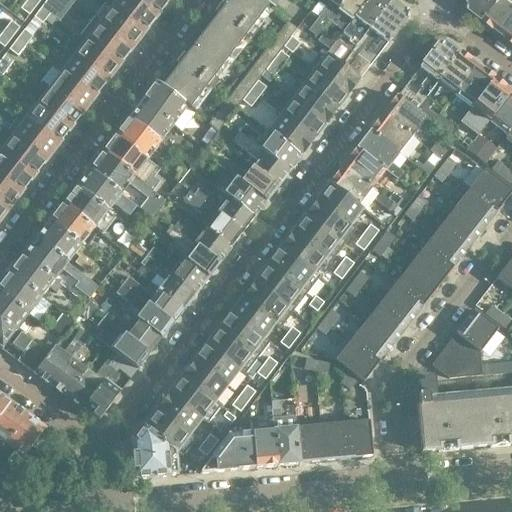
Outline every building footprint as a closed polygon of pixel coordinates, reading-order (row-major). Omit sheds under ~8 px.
[(28,0),(21,10),(29,16),(36,6),(28,0)] [(49,0),(46,0),(40,8),(48,14),(55,5),(49,0)] [(116,0),(111,8),(144,32),(156,16),(134,0),(116,0)] [(134,0),(156,16),(168,0),(134,0)] [(256,0),(223,0),(197,35),(233,62),(271,12),(256,0)] [(325,0),(329,3),(312,25),(319,31),(337,9),(343,0),(325,0)] [(391,3),(387,0),(368,0),(354,19),(326,55),(341,65),(369,30),(391,3)] [(343,0),(337,9),(328,22),(335,27),(342,32),(352,20),(353,21),(368,0),(343,0)] [(469,12),(483,22),(499,0),(471,0),(468,4),(467,4),(468,11),(469,11),(469,12)] [(511,0),(499,0),(483,22),(500,35),(511,20),(511,0)] [(105,3),(92,20),(131,49),(144,32),(111,8),(105,3)] [(354,48),(341,66),(359,80),(387,44),(406,19),(405,13),(391,3),(354,48)] [(40,8),(33,18),(41,24),(48,14),(40,8)] [(79,37),(85,41),(118,66),(131,49),(92,20),(79,37)] [(511,20),(500,35),(511,43),(511,20)] [(296,29),(287,22),(284,26),(280,31),(289,38),(296,29)] [(11,23),(3,33),(11,39),(19,29),(11,23)] [(23,31),(16,40),(24,46),(31,37),(23,31)] [(283,46),(289,38),(280,31),(273,39),(283,46)] [(3,33),(0,37),(0,45),(4,49),(11,39),(3,33)] [(323,34),(317,41),(329,50),(334,43),(323,34)] [(197,35),(158,86),(187,108),(193,114),(233,62),(197,35)] [(290,38),(283,48),(290,54),(298,44),(290,38)] [(279,51),(283,46),(273,39),(267,48),(276,55),(279,51)] [(16,40),(8,50),(16,56),(24,46),(16,40)] [(74,57),(106,81),(118,66),(85,41),(74,57)] [(438,44),(420,68),(424,71),(423,72),(428,75),(419,87),(421,89),(414,96),(404,88),(396,97),(415,112),(428,94),(437,82),(458,54),(445,43),(444,42),(438,43),(438,44)] [(269,64),(276,55),(267,48),(260,57),(269,64)] [(54,70),(60,74),(92,99),(106,81),(74,57),(67,52),(54,70)] [(309,68),(346,96),(359,80),(341,66),(321,52),(309,68)] [(279,53),(272,62),(280,68),(287,59),(279,53)] [(458,54),(437,82),(454,95),(476,67),(458,54)] [(263,73),(269,64),(260,57),(253,65),(263,73)] [(1,60),(0,61),(0,74),(1,76),(9,66),(1,60)] [(272,62),(264,72),(272,78),(280,68),(272,62)] [(256,81),(263,73),(253,65),(247,74),(256,81)] [(476,67),(454,95),(472,108),(493,80),(476,67)] [(298,82),(335,111),(346,96),(309,68),(298,82)] [(60,74),(48,89),(81,114),(92,99),(60,74)] [(256,81),(247,74),(240,83),(249,90),(256,81)] [(493,80),(472,108),(482,116),(458,145),(466,151),(489,122),(511,93),(493,80)] [(286,97),(324,126),(335,111),(298,82),(286,97)] [(243,99),(249,90),(240,83),(233,92),(243,99)] [(256,83),(249,92),(256,98),(264,89),(256,83)] [(156,84),(143,102),(173,126),(187,108),(158,86),(156,84)] [(37,104),(70,128),(81,114),(48,89),(37,104)] [(236,108),(243,99),(233,92),(226,100),(236,108)] [(249,92),(241,102),(249,108),(256,98),(249,92)] [(511,94),(511,93),(489,122),(506,135),(511,127),(511,94)] [(435,101),(428,96),(415,112),(431,124),(438,116),(429,109),(435,101)] [(281,116),(313,140),(324,126),(286,97),(275,111),(281,116)] [(396,97),(383,115),(412,137),(425,120),(415,112),(396,97)] [(31,99),(17,116),(57,146),(70,128),(37,104),(31,99)] [(236,108),(226,100),(220,109),(229,116),(236,108)] [(143,102),(129,119),(160,143),(173,126),(143,102)] [(223,125),(229,116),(220,109),(213,118),(223,125)] [(383,115),(370,133),(398,155),(412,137),(383,115)] [(17,116),(6,131),(45,161),(57,146),(17,116)] [(274,137),(300,157),(313,140),(281,116),(268,133),(273,137),(274,137)] [(454,128),(438,116),(431,124),(447,137),(454,128)] [(216,134),(220,129),(223,125),(213,118),(206,127),(209,129),(216,134)] [(129,119),(117,135),(147,160),(160,143),(129,119)] [(240,135),(262,153),(287,173),(300,157),(274,137),(273,137),(267,143),(246,127),(240,135)] [(6,131),(0,139),(0,154),(32,178),(45,161),(6,131)] [(204,151),(213,139),(205,133),(197,145),(204,151)] [(370,133),(357,149),(385,172),(397,181),(403,173),(391,164),(398,155),(370,133)] [(117,135),(103,153),(133,178),(147,160),(117,135)] [(257,160),(251,168),(276,188),(287,173),(262,153),(240,135),(234,142),(257,160)] [(497,148),(479,135),(466,151),(484,165),(497,148)] [(440,159),(445,151),(434,143),(429,150),(440,159)] [(357,149),(344,166),(372,189),(385,172),(357,149)] [(184,161),(191,167),(200,156),(193,150),(184,161)] [(103,153),(89,170),(120,195),(133,178),(103,153)] [(0,154),(0,179),(19,194),(32,178),(0,154)] [(220,168),(239,184),(264,203),(276,188),(251,168),(246,175),(225,160),(220,168)] [(460,167),(452,161),(444,170),(452,176),(460,167)] [(506,169),(497,162),(491,169),(500,177),(506,169)] [(432,169),(424,163),(418,171),(426,176),(432,169)] [(344,166),(329,185),(358,207),(372,189),(344,166)] [(234,190),(227,199),(252,219),(264,203),(239,184),(220,168),(214,175),(234,190)] [(511,181),(511,173),(506,169),(500,177),(509,184),(511,181)] [(89,170),(76,187),(107,212),(120,195),(89,170)] [(452,176),(444,170),(437,179),(445,185),(452,176)] [(484,170),(469,189),(497,211),(511,192),(484,170)] [(169,179),(176,185),(181,180),(174,173),(169,179)] [(0,179),(0,205),(7,211),(19,194),(0,179)] [(329,185),(317,201),(348,225),(360,210),(357,208),(358,207),(329,185)] [(76,187),(63,205),(94,230),(107,212),(76,187)] [(199,201),(216,214),(241,234),(252,219),(227,199),(222,206),(200,189),(195,197),(199,201)] [(469,189),(454,208),(482,230),(497,211),(469,189)] [(384,199),(395,207),(400,200),(390,192),(384,199)] [(399,211),(384,199),(377,193),(372,200),(394,218),(399,211)] [(205,229),(204,229),(229,249),(241,234),(216,214),(199,201),(195,197),(192,195),(186,202),(194,208),(203,215),(196,222),(205,229)] [(430,205),(422,199),(415,208),(423,214),(430,205)] [(317,201),(305,217),(342,246),(355,230),(348,225),(317,201)] [(63,205),(49,222),(81,247),(94,230),(63,205)] [(423,214),(415,208),(407,217),(415,223),(423,214)] [(454,208),(439,227),(467,249),(482,230),(454,208)] [(305,217),(292,233),(330,262),(342,246),(305,217)] [(173,229),(193,244),(218,264),(229,249),(204,229),(199,236),(179,221),(173,229)] [(49,222),(36,239),(67,264),(72,258),(88,271),(97,259),(81,247),(49,222)] [(174,253),(181,259),(206,279),(218,264),(193,244),(169,226),(164,233),(176,243),(170,251),(174,253)] [(370,242),(377,232),(369,226),(361,236),(370,242)] [(439,227),(424,246),(452,268),(467,249),(439,227)] [(292,233),(280,250),(318,279),(330,262),(292,233)] [(386,248),(393,239),(385,233),(378,242),(386,248)] [(361,236),(353,246),(362,252),(370,242),(361,236)] [(36,239),(22,256),(54,281),(61,272),(91,297),(97,288),(67,264),(36,239)] [(378,242),(371,252),(379,258),(386,248),(378,242)] [(424,246),(409,265),(437,287),(452,268),(424,246)] [(280,250),(267,267),(305,296),(318,279),(280,250)] [(170,274),(170,275),(195,294),(206,279),(181,259),(174,253),(168,261),(156,251),(150,259),(170,274)] [(22,256),(8,274),(40,299),(54,281),(22,256)] [(511,257),(496,278),(511,290),(511,257)] [(151,284),(158,290),(183,310),(195,294),(170,275),(148,258),(142,265),(157,276),(151,284)] [(346,273),(352,265),(344,258),(338,266),(346,273)] [(409,265),(394,284),(422,306),(437,287),(409,265)] [(338,266),(332,274),(340,281),(346,273),(338,266)] [(267,267),(254,283),(292,312),(305,296),(267,267)] [(360,289),(367,279),(359,273),(351,282),(360,289)] [(8,274),(0,284),(0,294),(27,316),(40,299),(8,274)] [(131,281),(124,288),(172,325),(183,310),(158,290),(150,284),(145,292),(143,290),(131,281)] [(351,282),(344,292),(352,298),(360,289),(351,282)] [(242,299),(274,323),(280,328),(292,312),(254,283),(242,299)] [(394,284),(380,303),(407,325),(422,306),(394,284)] [(141,312),(135,320),(160,340),(172,325),(124,288),(119,296),(141,312)] [(0,294),(0,321),(15,333),(27,316),(0,294)] [(324,303),(316,297),(313,302),(321,308),(324,303)] [(91,299),(86,305),(95,313),(100,307),(91,299)] [(242,299),(230,314),(262,338),(274,323),(242,299)] [(321,308),(313,302),(309,307),(317,313),(321,308)] [(380,303),(365,322),(393,344),(407,325),(380,303)] [(93,311),(86,305),(79,314),(87,320),(93,311)] [(501,318),(492,310),(486,318),(495,326),(501,318)] [(110,313),(105,320),(148,355),(160,340),(135,320),(133,319),(122,311),(116,318),(110,313)] [(330,326),(338,317),(330,311),(322,320),(330,326)] [(497,330),(473,311),(456,334),(480,353),(497,330)] [(230,314),(219,329),(257,358),(268,343),(262,338),(230,314)] [(62,317),(52,330),(61,337),(72,324),(62,317)] [(511,325),(501,318),(495,326),(504,333),(511,325)] [(97,340),(111,351),(137,370),(148,355),(105,320),(98,328),(104,332),(97,340)] [(322,320),(315,330),(323,336),(330,326),(322,320)] [(15,333),(0,321),(0,347),(1,349),(4,345),(5,346),(15,333)] [(365,322),(350,341),(378,363),(393,344),(365,322)] [(299,335),(290,328),(284,336),(293,343),(299,335)] [(206,345),(238,370),(244,375),(257,358),(219,329),(206,345)] [(79,347),(87,337),(80,331),(72,341),(79,347)] [(22,353),(30,342),(20,335),(11,346),(22,354),(22,353)] [(293,343),(284,336),(278,344),(287,350),(293,343)] [(452,348),(457,341),(453,337),(447,344),(452,348)] [(47,356),(34,374),(50,385),(70,359),(79,347),(72,341),(63,353),(54,347),(47,356)] [(378,363),(350,341),(335,360),(363,382),(378,363)] [(457,352),(462,344),(457,341),(452,348),(457,352)] [(25,355),(19,363),(34,374),(47,356),(40,350),(30,342),(22,353),(25,355)] [(53,347),(46,342),(40,350),(47,355),(53,347)] [(462,355),(467,348),(462,344),(457,352),(462,355)] [(206,345),(204,348),(194,361),(225,386),(238,370),(206,345)] [(70,359),(50,385),(65,397),(86,370),(78,365),(87,353),(79,347),(70,359)] [(86,370),(65,397),(81,409),(120,358),(105,347),(100,352),(108,358),(94,377),(86,370)] [(443,359),(449,352),(444,348),(438,356),(443,359)] [(475,354),(470,350),(467,348),(462,355),(466,358),(475,354)] [(448,363),(454,356),(449,352),(443,359),(448,363)] [(476,365),(475,360),(475,354),(466,358),(466,366),(476,365)] [(448,363),(443,359),(438,356),(434,360),(442,366),(446,369),(450,365),(448,363)] [(460,361),(454,356),(448,363),(450,365),(452,366),(460,361)] [(500,357),(492,358),(493,374),(501,374),(500,357)] [(508,357),(500,357),(501,374),(509,373),(508,357)] [(120,358),(81,409),(98,421),(118,395),(109,388),(119,376),(116,373),(119,370),(130,379),(137,370),(120,358)] [(276,365),(267,358),(261,366),(270,373),(276,365)] [(492,358),(484,359),(485,375),(493,374),(492,358)] [(484,359),(475,360),(476,365),(476,371),(477,376),(485,375),(484,359)] [(305,360),(302,370),(326,375),(328,365),(305,360)] [(442,366),(434,360),(431,365),(436,369),(438,371),(442,366)] [(194,361),(181,378),(213,402),(225,386),(194,361)] [(461,371),(460,361),(452,366),(452,372),(461,371)] [(453,378),(452,372),(452,366),(450,365),(446,369),(443,374),(448,378),(453,378)] [(270,373),(261,366),(255,374),(264,381),(270,373)] [(346,376),(339,383),(349,391),(355,383),(346,376)] [(415,403),(416,405),(421,454),(511,445),(511,391),(435,398),(434,386),(433,385),(434,383),(434,381),(433,379),(432,378),(431,377),(429,376),(426,376),(424,377),(422,379),(421,381),(421,383),(417,379),(416,382),(415,385),(414,390),(414,394),(414,398),(415,403)] [(169,394),(201,418),(207,423),(219,407),(213,402),(181,378),(169,394)] [(254,393),(246,387),(238,397),(246,403),(254,393)] [(169,394),(156,410),(188,435),(201,418),(169,394)] [(246,403),(238,397),(230,407),(239,413),(246,403)] [(269,397),(273,431),(276,467),(298,465),(298,463),(295,429),(293,418),(280,420),(278,397),(269,397)] [(0,398),(0,416),(9,405),(0,398)] [(9,405),(0,416),(0,442),(4,445),(26,417),(9,405)] [(258,407),(250,407),(250,425),(258,425),(258,407)] [(156,410),(142,429),(165,446),(175,452),(181,457),(195,440),(188,435),(156,410)] [(226,413),(222,418),(230,424),(234,419),(226,413)] [(26,417),(4,445),(14,452),(0,470),(0,486),(0,487),(22,458),(42,429),(26,417)] [(368,421),(344,423),(347,458),(371,456),(368,421)] [(344,423),(319,425),(322,461),(347,458),(344,423)] [(295,428),(295,429),(298,463),(322,461),(319,425),(295,428)] [(129,445),(132,481),(168,477),(177,476),(175,452),(165,446),(142,429),(129,445)] [(273,431),(252,433),(255,470),(276,468),(276,467),(273,431)] [(255,470),(252,433),(228,435),(199,473),(199,475),(255,470)] [(208,435),(201,445),(210,451),(217,442),(208,435)] [(206,456),(210,451),(201,445),(198,449),(206,456)]
